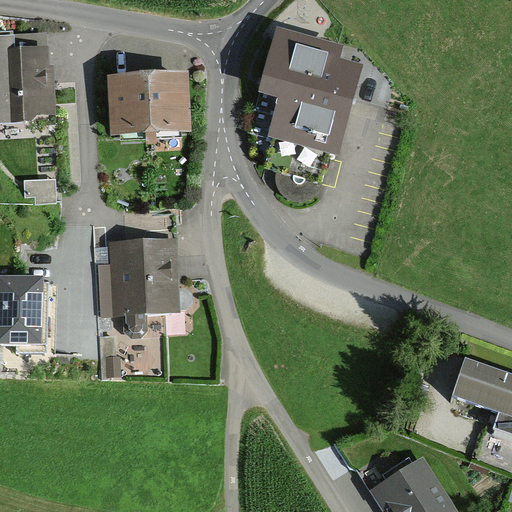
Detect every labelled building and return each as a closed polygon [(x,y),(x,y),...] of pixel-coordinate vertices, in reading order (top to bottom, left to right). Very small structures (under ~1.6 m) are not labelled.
[(344,49),(277,31),(258,99),(278,104),(268,141),(339,160),(364,69),(340,62),(344,49)] [(15,40),(0,40),(0,127),(30,126),(36,120),(56,119),(54,70),(50,70),(49,51),(15,52),(15,40)] [(189,76),(149,78),(152,136),(192,134),(189,76)] [(149,78),(109,80),(111,138),(152,136),(149,78)] [(56,182),(24,183),(25,198),(35,198),(35,205),(56,205),(56,182)] [(177,242),(110,245),(111,268),(99,269),(102,319),(124,318),(125,334),(131,341),(141,341),(147,333),(147,318),(181,316),(177,242)] [(44,281),(0,280),(0,349),(43,350),(44,281)] [(511,379),(466,364),(453,402),(511,421),(511,379)] [(457,511),(423,459),(369,493),(381,511),(388,511),(390,511),(457,511)]
